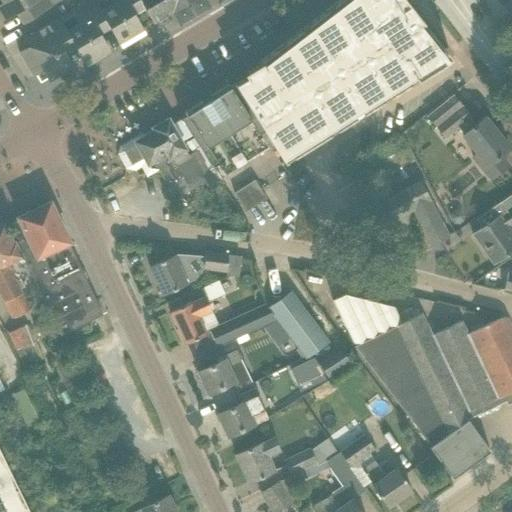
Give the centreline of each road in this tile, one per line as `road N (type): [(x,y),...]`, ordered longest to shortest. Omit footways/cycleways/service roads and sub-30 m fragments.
road 1 (residential): [(511,305),(288,248),(120,226),(89,234)]
road 2 (residential): [(220,511),(89,234)]
road 3 (unclassified): [(34,135),(255,0)]
